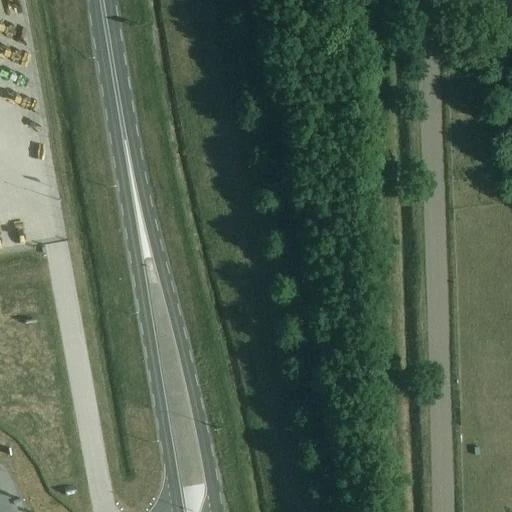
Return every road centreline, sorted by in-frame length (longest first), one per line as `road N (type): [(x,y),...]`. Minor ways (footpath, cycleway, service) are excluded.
road 1 (unclassified): [(444,511),(422,0)]
road 2 (primary): [(215,511),(185,361),(122,125)]
road 3 (primary): [(122,125),(124,194),(177,511)]
road 4 (primary): [(103,0),(122,125)]
